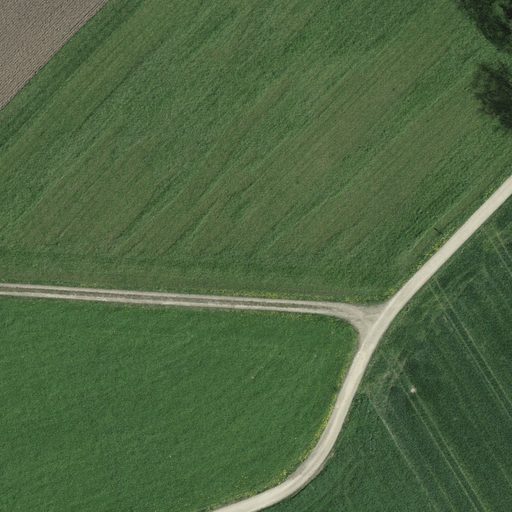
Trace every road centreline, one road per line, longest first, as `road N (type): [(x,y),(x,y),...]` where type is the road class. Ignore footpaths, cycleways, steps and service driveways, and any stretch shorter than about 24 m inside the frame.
road 1 (track): [(511,185),(383,318),(310,468),(285,490),(232,511)]
road 2 (track): [(383,318),(0,290)]
